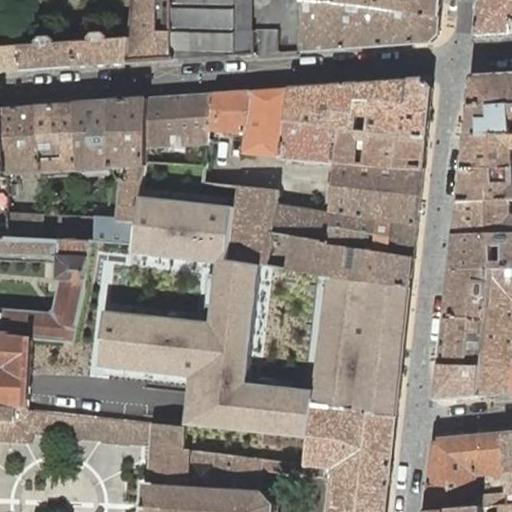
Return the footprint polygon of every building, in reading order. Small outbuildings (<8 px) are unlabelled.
[(136,0),(133,38),(130,64),(174,61),(174,36),(160,36),(159,0),(136,0)] [(159,0),(160,36),(174,36),(173,0),(159,0)] [(173,0),(174,36),(174,61),(256,55),(256,31),(237,31),(238,0),(173,0)] [(307,0),(306,0),(303,52),(432,43),(440,36),(442,16),(307,0)] [(443,0),(307,0),(442,16),(443,0)] [(511,0),(484,0),(479,37),(511,35),(511,0)] [(75,43),(77,67),(130,64),(133,38),(112,40),(106,34),(97,34),(93,41),(75,43)] [(24,46),(25,71),(77,67),(75,43),(59,44),(53,37),(44,38),(39,45),(24,46)] [(0,72),(25,71),(24,46),(7,47),(1,41),(0,40),(0,72)] [(511,104),(511,72),(475,75),(470,106),(511,104)] [(350,129),(349,132),(429,140),(434,89),(425,81),(293,89),(289,122),(350,129)] [(247,132),(245,153),(285,158),(289,122),(293,89),(254,92),(249,133),(247,132)] [(219,94),(213,129),(232,131),(247,132),(249,133),(254,92),(236,93),(219,94)] [(149,99),(151,149),(213,144),(213,129),(219,94),(149,99)] [(97,218),(96,241),(136,244),(145,194),(151,163),(151,149),(149,99),(77,104),(79,169),(127,167),(121,219),(97,218)] [(79,169),(77,104),(40,106),(44,172),(79,169)] [(511,104),(470,106),(467,137),(511,134),(511,104)] [(40,106),(3,109),(8,173),(44,172),(40,106)] [(0,236),(14,237),(12,214),(9,179),(8,173),(3,109),(0,108),(0,236)] [(336,163),(339,164),(349,132),(350,129),(289,122),(285,158),(336,163)] [(339,164),(426,170),(429,140),(349,132),(339,164)] [(511,134),(467,137),(464,169),(511,166),(511,134)] [(240,204),(234,258),(269,263),(271,265),(275,233),(332,243),(332,245),(416,258),(424,184),(426,170),(339,164),(336,163),(334,211),(280,203),(282,190),(242,186),(240,204)] [(511,166),(464,169),(461,200),(511,198),(511,166)] [(240,204),(145,194),(139,252),(226,260),(234,258),(240,204)] [(457,234),(511,232),(511,198),(461,200),(457,234)] [(14,237),(96,241),(97,218),(83,217),(12,214),(14,237)] [(494,269),(511,269),(511,232),(457,234),(454,270),(494,269)] [(332,276),(413,288),(416,258),(332,245),(332,243),(275,233),(271,265),(332,276)] [(77,342),(90,284),(96,241),(14,237),(0,236),(0,336),(36,338),(77,342)] [(255,382),(269,263),(234,258),(226,260),(218,322),(114,310),(107,366),(198,376),(192,425),(314,440),(318,405),(320,389),(255,382)] [(489,320),(494,269),(454,270),(449,317),(489,320)] [(511,394),(511,269),(494,269),(489,320),(487,336),(485,350),(483,368),(480,397),(511,394)] [(413,288),(332,276),(320,389),(318,405),(402,416),(418,287),(413,288)] [(449,317),(443,366),(483,368),(485,350),(474,349),(475,335),(487,336),(489,320),(449,317)] [(474,349),(485,350),(487,336),(475,335),(474,349)] [(0,405),(31,410),(32,407),(36,338),(0,336),(0,405)] [(440,398),(480,397),(483,368),(443,366),(440,398)] [(0,511),(0,440),(31,441),(32,435),(35,421),(37,411),(31,410),(0,405),(0,511)] [(390,511),(402,416),(318,405),(314,440),(309,466),(337,469),(335,479),(332,511),(390,511)] [(98,418),(37,411),(35,421),(32,435),(156,445),(157,423),(98,418)] [(188,427),(157,423),(156,445),(155,447),(153,486),(149,485),(148,511),(277,511),(277,506),(263,492),(265,471),(265,461),(253,458),(199,452),(187,450),(188,427)] [(440,439),(429,511),(486,507),(511,504),(511,491),(506,433),(440,439)] [(309,466),(265,461),(265,471),(335,479),(337,469),(309,466)]
